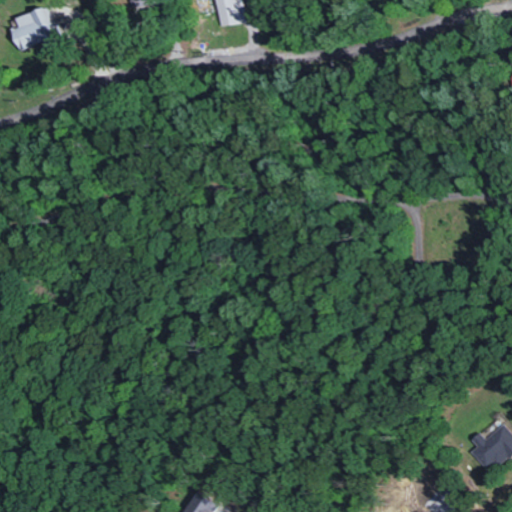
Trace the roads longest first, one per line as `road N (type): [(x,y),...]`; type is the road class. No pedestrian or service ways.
road 1 (residential): [(511,47),(293,96),(63,117),(0,140)]
road 2 (residential): [(511,235),(469,219),(309,219),(0,277)]
road 3 (residential): [(412,219),(415,332),(381,385),(269,511)]
